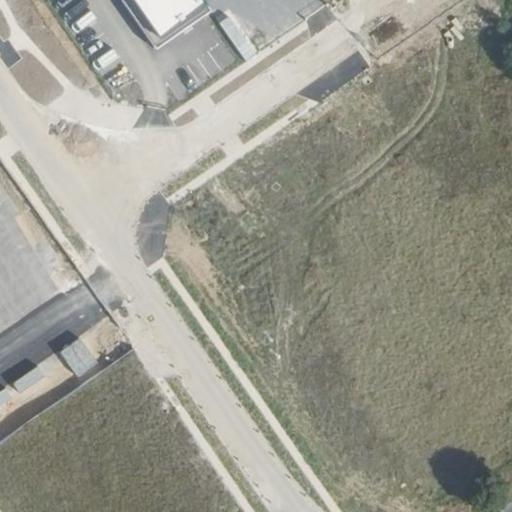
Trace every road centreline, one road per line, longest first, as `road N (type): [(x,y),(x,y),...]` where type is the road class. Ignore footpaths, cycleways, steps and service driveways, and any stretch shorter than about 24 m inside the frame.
road 1 (unclassified): [(402,0),(88,217)]
road 2 (residential): [(88,217),(301,511)]
road 3 (residential): [(0,94),(88,217)]
